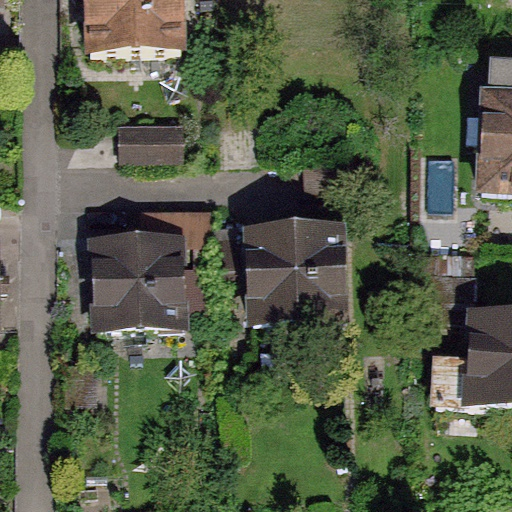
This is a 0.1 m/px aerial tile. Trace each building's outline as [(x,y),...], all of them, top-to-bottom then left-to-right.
[(178,0),(86,0),(88,66),(180,63),(178,0)] [(511,79),(496,78),(494,112),(488,111),(483,201),(511,202),(511,79)] [(182,137),(121,137),(122,169),(182,169),(182,137)] [(340,245),(251,248),(253,336),(343,333),(340,245)] [(182,251),(96,253),(99,340),(184,338),(182,251)] [(511,329),(473,327),(470,374),(441,372),(438,416),(511,420),(511,329)]
